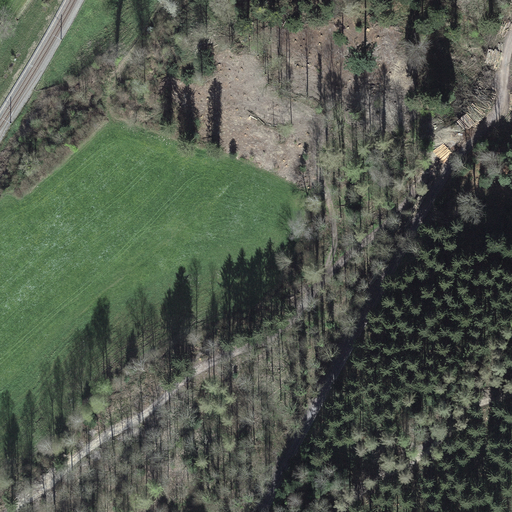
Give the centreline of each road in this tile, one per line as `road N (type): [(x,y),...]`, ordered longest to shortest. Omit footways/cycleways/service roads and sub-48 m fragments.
road 1 (track): [(256,511),(415,225),(498,106),(511,34)]
road 2 (track): [(168,0),(111,83),(106,104)]
